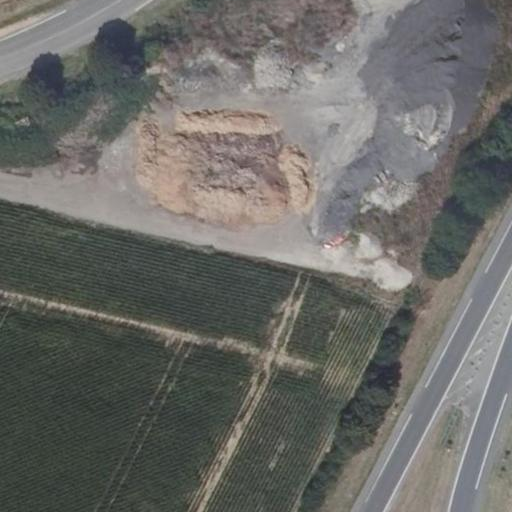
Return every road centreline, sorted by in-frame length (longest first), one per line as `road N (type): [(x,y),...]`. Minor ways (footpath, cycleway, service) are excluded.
road 1 (trunk): [(511,243),(372,511)]
road 2 (trunk): [(461,511),(511,351)]
road 3 (tertiary): [(0,59),(121,0)]
